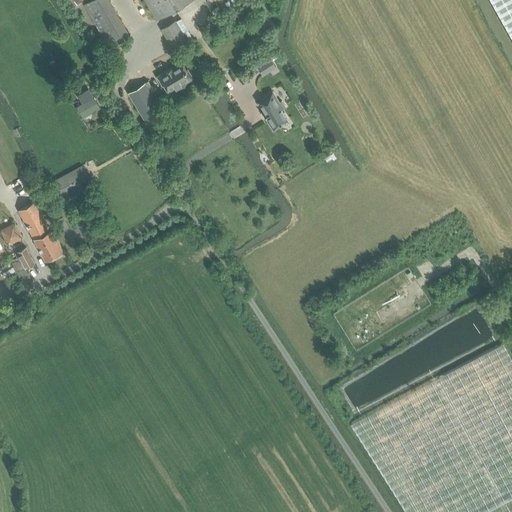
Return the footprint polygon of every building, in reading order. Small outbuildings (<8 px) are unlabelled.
[(144,0),(156,21),(191,0),(144,0)] [(511,0),(491,0),(511,37),(511,0)] [(174,52),(188,44),(175,21),(161,29),(174,52)] [(276,67),(270,58),(257,66),(262,75),(276,67)] [(174,86),(176,89),(193,78),(186,67),(185,68),(181,62),(172,68),(157,77),(163,86),(164,85),(167,91),(174,86)] [(95,83),(89,73),(82,77),(88,87),(95,83)] [(155,137),(172,127),(155,99),(158,97),(149,81),(129,93),(155,137)] [(83,119),(101,108),(89,90),(78,97),(82,104),(77,107),(83,119)] [(265,112),(263,113),(273,130),(282,125),(281,123),(287,120),(281,110),(285,107),(282,101),(279,103),(272,92),(264,97),(265,98),(259,102),(265,112)] [(83,167),(50,184),(59,200),(62,205),(93,188),(90,184),(91,183),(83,167)] [(21,179),(32,201),(42,196),(30,174),(21,179)] [(41,208),(47,205),(44,198),(38,201),(41,208)] [(46,261),(64,251),(52,230),(51,228),(50,229),(36,203),(19,211),(46,261)] [(23,237),(15,222),(0,230),(9,245),(23,237)] [(26,270),(35,265),(27,249),(9,258),(24,287),(33,282),(26,270)] [(511,511),(511,360),(503,343),(350,424),(406,511),(511,511)]
